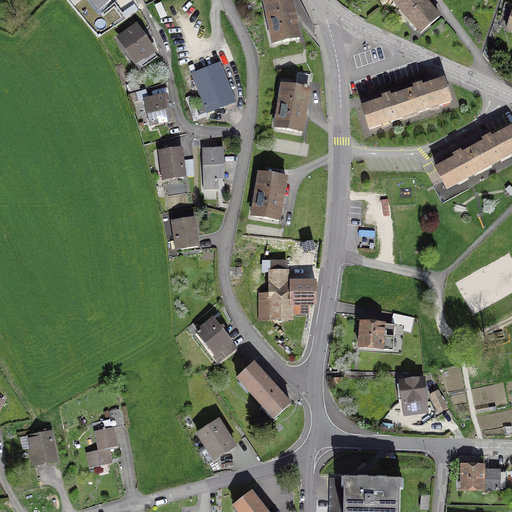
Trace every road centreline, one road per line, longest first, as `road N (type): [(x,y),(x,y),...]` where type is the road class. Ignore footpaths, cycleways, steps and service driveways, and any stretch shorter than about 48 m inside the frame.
road 1 (residential): [(313,389),(342,179),(339,80),(326,11)]
road 2 (residential): [(249,135),(222,272),(244,326),(289,378),(313,389)]
road 3 (residential): [(312,459),(106,511)]
road 4 (residential): [(249,135),(191,132),(180,124),(161,51),(136,0)]
road 5 (residential): [(326,11),(494,88)]
road 6 (residential): [(224,0),(251,55),(249,135)]
road 7 (residential): [(314,439),(445,452)]
